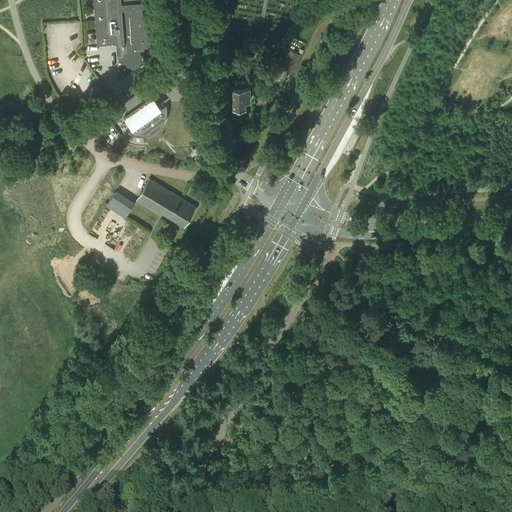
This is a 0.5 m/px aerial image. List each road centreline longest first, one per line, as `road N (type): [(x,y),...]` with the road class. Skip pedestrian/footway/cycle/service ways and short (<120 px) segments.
road 1 (primary): [(281,200),(146,410),(63,511)]
road 2 (primary): [(77,511),(227,331),(303,210)]
road 3 (unclassified): [(0,133),(25,112),(52,105),(108,158),(206,179),(231,172)]
road 4 (primary): [(303,210),(412,0)]
road 5 (primary): [(390,0),(281,200)]
road 6 (residential): [(511,220),(346,228),(303,210)]
